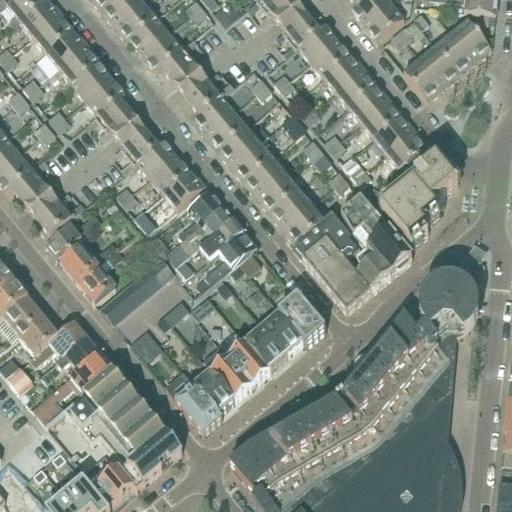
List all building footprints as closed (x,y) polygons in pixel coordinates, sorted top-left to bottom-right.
[(0,0),(0,19),(7,13),(9,11),(3,3),(6,0),(0,0)] [(20,29),(49,5),(44,0),(22,0),(9,11),(7,13),(20,29)] [(102,18),(123,0),(92,0),(89,3),(102,18)] [(115,34),(143,10),(134,0),(123,0),(102,18),(115,34)] [(212,17),(219,12),(209,0),(203,0),(201,3),(212,17)] [(253,0),(238,13),(244,20),(247,17),(248,17),(268,0),(253,0)] [(300,13),(294,6),(289,0),(268,0),(248,17),(251,21),(261,14),(268,22),(261,27),(264,31),(274,23),(284,15),(296,29),(306,21),(300,13)] [(347,0),(357,11),(357,12),(371,0),(347,0)] [(391,11),(382,0),(371,0),(357,12),(357,11),(352,16),(365,32),(391,11)] [(498,3),(464,0),(432,0),(432,7),(465,10),(465,19),(476,20),(489,22),(496,22),(498,3)] [(33,44),(62,20),(49,5),(20,29),(33,44)] [(192,22),(201,14),(196,8),(186,16),(192,22)] [(128,50),(156,26),(143,10),(115,34),(128,50)] [(378,48),(404,27),(391,11),(365,32),(378,48)] [(226,35),(236,27),(225,13),(215,21),(226,35)] [(197,29),(207,21),(201,14),(192,22),(197,29)] [(306,21),(296,29),(284,15),(274,23),(278,29),(285,38),(276,45),(279,49),(286,44),(292,52),(283,60),(287,65),(299,55),(299,54),(320,37),(319,36),(306,21)] [(46,60),(75,36),(62,20),(33,44),(46,60)] [(488,31),(489,22),(476,20),(475,30),(488,31)] [(414,26),(422,37),(429,31),(421,21),(414,26)] [(143,63),(169,41),(156,26),(128,50),(131,48),(143,63)] [(476,70),(492,57),(469,28),(452,41),(476,70)] [(337,48),(325,33),(324,32),(319,36),(320,37),(299,54),(299,55),(311,69),(337,48)] [(407,49),(413,44),(405,34),(398,39),(407,49)] [(59,76),(88,52),(75,36),(46,60),(59,76)] [(400,55),(407,49),(398,39),(391,45),(400,55)] [(182,57),(182,56),(169,41),(143,63),(157,79),(162,74),(182,57)] [(460,83),(476,70),(452,41),(436,54),(460,83)] [(195,67),(188,58),(198,51),(194,46),(182,56),(182,57),(162,74),(175,90),(185,82),(197,96),(208,88),(201,80),(196,73),(205,65),(202,61),(195,67)] [(349,63),(343,55),(337,48),(311,69),(324,85),(352,61),(349,63)] [(72,91),(101,68),(88,52),(59,76),(72,91)] [(444,96),(460,83),(436,54),(421,67),(444,96)] [(0,66),(3,70),(13,62),(7,55),(0,60),(0,66)] [(336,100),(365,76),(352,61),(324,85),(336,100)] [(13,62),(3,70),(8,77),(18,68),(13,62)] [(428,109),(444,96),(421,67),(404,80),(428,109)] [(99,71),(102,68),(101,68),(72,91),(85,107),(111,86),(99,71)] [(348,115),(377,92),(365,76),(336,100),(348,115)] [(220,97),(214,89),(220,84),(217,80),(208,88),(197,96),(185,82),(175,90),(180,97),(186,104),(200,121),(221,104),(222,104),(234,94),(230,90),(220,97)] [(279,95),(289,87),(284,81),(274,89),(279,95)] [(257,100),(267,92),(262,85),(252,94),(257,100)] [(29,101),(39,93),(33,86),(23,95),(29,101)] [(125,102),(117,93),(111,86),(85,107),(98,122),(98,123),(119,105),(120,106),(125,102)] [(289,87),(279,95),(285,103),(295,94),(289,87)] [(267,92),(257,100),(263,107),(273,98),(267,92)] [(390,107),(378,92),(377,92),(348,115),(361,130),(390,107)] [(39,93),(29,101),(34,108),(44,100),(39,93)] [(14,113),(24,105),(19,98),(9,107),(14,113)] [(234,119),(222,104),(221,104),(200,121),(195,125),(208,141),(234,119)] [(24,105),(14,113),(20,120),(30,112),(24,105)] [(134,123),(120,106),(119,105),(98,123),(98,122),(86,132),(90,137),(99,129),(106,138),(99,143),(103,147),(112,139),(122,130),(135,145),(145,136),(138,128),(134,123)] [(373,146),(402,122),(390,107),(361,130),(373,146)] [(304,126),(315,117),(309,111),(299,119),(304,126)] [(283,131),(293,123),(287,116),(277,125),(283,131)] [(315,117),(304,126),(310,133),(320,124),(315,117)] [(70,131),(65,124),(59,118),(49,126),(60,139),(70,131)] [(218,159),(247,135),(234,119),(208,141),(220,156),(218,158),(218,159)] [(386,161),(415,137),(402,122),(373,146),(386,161)] [(293,123),(283,131),(288,138),(298,130),(293,123)] [(46,151),(56,143),(45,130),(35,138),(46,151)] [(135,145),(122,130),(112,139),(117,146),(124,154),(115,162),(118,166),(124,160),(131,168),(122,176),(126,181),(138,171),(138,170),(158,153),(158,152),(145,136),(135,145)] [(231,174),(260,150),(247,135),(218,159),(231,174)] [(399,177),(428,153),(415,137),(386,161),(399,177)] [(330,156),(340,148),(335,142),(325,150),(330,156)] [(0,178),(20,162),(7,146),(0,151),(0,178)] [(176,164),(171,158),(163,148),(158,152),(158,153),(138,170),(138,171),(151,186),(176,164)] [(309,162),(319,154),(313,148),(303,156),(309,162)] [(340,148),(330,156),(336,163),(346,155),(340,148)] [(244,190),(273,166),(260,150),(231,174),(244,190)] [(379,215),(439,167),(428,153),(399,177),(396,179),(400,184),(394,189),(400,197),(388,207),(378,196),(369,203),(379,215)] [(319,154),(309,162),(314,169),(324,161),(319,154)] [(33,177),(32,177),(20,162),(0,178),(0,190),(7,199),(12,195),(33,177)] [(189,179),(182,171),(176,164),(151,186),(164,201),(192,178),(192,177),(189,179)] [(257,205),(286,181),(273,166),(244,190),(257,205)] [(46,188),(39,179),(49,171),(45,167),(44,167),(32,177),(33,177),(12,195),(25,211),(36,202),(48,217),(58,208),(52,200),(46,194),(56,186),(53,182),(46,188)] [(442,205),(459,191),(439,167),(379,215),(411,254),(429,240),(424,235),(440,222),(437,219),(445,212),(445,208),(442,205)] [(355,186),(365,178),(360,172),(350,180),(355,186)] [(177,218),(206,194),(192,178),(164,201),(177,218)] [(365,178),(355,186),(361,194),(371,185),(365,178)] [(334,193),(344,185),(339,179),(329,188),(334,193)] [(270,221),(299,197),(286,181),(257,205),(270,221)] [(344,185),(334,193),(341,201),(350,192),(344,185)] [(122,209),(132,201),(127,195),(117,203),(122,209)] [(283,236),(311,213),(299,197),(270,221),(283,236)] [(186,246),(223,215),(210,199),(188,217),(196,227),(181,240),(186,246)] [(71,218),(64,210),(71,204),(68,201),(58,208),(48,217),(36,202),(25,211),(31,218),(51,242),(84,215),(81,210),(71,218)] [(132,201),(122,209),(128,216),(138,208),(132,201)] [(361,205),(341,221),(352,240),(365,256),(374,267),(377,265),(392,283),(412,266),(361,205)] [(296,252),(318,234),(325,229),(311,213),(283,236),(296,252)] [(200,255),(234,227),(223,215),(186,246),(176,255),(171,259),(172,259),(166,264),(176,275),(184,268),(200,255)] [(57,266),(96,234),(90,226),(76,238),(71,231),(46,252),(57,266)] [(219,259),(243,239),(234,227),(200,255),(210,267),(219,259)] [(342,233),(338,239),(331,231),(322,239),(318,234),(296,252),(293,255),(347,320),(372,300),(356,281),(346,269),(360,256),(342,233)] [(201,300),(222,283),(256,254),(243,239),(219,259),(226,267),(195,293),(201,300)] [(166,251),(158,242),(152,248),(166,264),(172,259),(171,259),(176,255),(170,248),(166,251)] [(99,273),(118,257),(112,250),(93,266),(81,252),(60,269),(77,289),(99,273)] [(484,262),(486,260),(475,253),(460,277),(482,290),(485,262),(484,262)] [(356,281),(372,300),(392,283),(377,265),(374,267),(365,256),(357,263),(362,276),(356,281)] [(95,311),(116,294),(104,279),(123,263),(118,257),(99,273),(77,289),(95,311)] [(115,333),(175,280),(159,263),(99,316),(115,333)] [(245,279),(255,271),(248,263),(238,271),(245,279)] [(186,287),(194,280),(184,268),(176,275),(186,287)] [(236,287),(245,279),(238,271),(229,279),(232,283),(234,285),(236,287)] [(0,298),(13,288),(0,272),(0,298)] [(249,456),(229,473),(262,511),(461,511),(462,505),(462,501),(462,493),(461,486),(460,479),(459,474),(455,464),(453,459),(450,454),(448,450),(456,358),(454,358),(456,346),(461,344),(463,343),(465,342),(469,339),(471,337),(474,334),(477,330),(478,325),(480,319),(480,313),(478,307),(476,303),(474,298),(470,295),(467,292),(464,290),(459,288),(453,287),(448,287),(442,288),(436,290),(431,294),(428,297),(425,300),(423,304),(421,310),(421,313),(420,316),(421,320),(421,322),(422,325),(423,329),(424,330),(425,332),(426,334),(418,341),(405,324),(358,380),(355,379),(353,379),(350,379),(347,380),(344,382),(341,385),(339,389),(338,393),(339,399),(341,402),(341,401),(342,402),(335,408),(334,408),(333,407),(249,456)] [(0,329),(28,306),(16,291),(13,288),(0,298),(0,329)] [(225,306),(233,300),(226,291),(218,297),(222,303),(223,303),(225,306)] [(208,321),(216,314),(214,312),(213,311),(208,305),(201,312),(208,321)] [(308,353),(326,338),(308,317),(300,307),(298,305),(297,305),(280,320),(308,353)] [(19,344),(43,324),(28,306),(4,326),(19,344)] [(182,325),(186,321),(189,319),(189,318),(185,313),(182,309),(174,315),(182,325)] [(308,353),(280,320),(263,334),(273,346),(280,355),(288,364),(288,363),(304,350),(307,354),(308,353)] [(165,339),(168,336),(170,334),(172,333),(164,323),(157,330),(165,339)] [(36,363),(59,343),(43,324),(19,344),(35,363),(36,363)] [(62,367),(87,346),(74,330),(59,343),(36,363),(38,366),(42,364),(45,367),(56,358),(62,367)] [(271,379),(288,364),(280,355),(273,346),(263,334),(245,349),(254,359),(264,371),(271,378),(271,379)] [(155,358),(142,343),(132,351),(145,366),(155,358)] [(78,379),(100,361),(87,346),(62,367),(47,379),(53,387),(72,372),(78,379)] [(253,393),(271,378),(264,371),(254,359),(245,349),(236,357),(233,360),(228,364),(253,393)] [(81,403),(111,378),(113,377),(100,361),(78,379),(34,416),(48,433),(65,419),(57,409),(74,395),(81,403)] [(236,408),(253,393),(228,364),(211,378),(221,390),(226,396),(236,408)] [(0,377),(7,386),(20,375),(12,366),(0,375),(0,377)] [(34,392),(20,376),(20,375),(7,386),(20,402),(34,392)] [(222,426),(223,425),(220,422),(235,409),(235,408),(236,408),(226,396),(221,390),(211,378),(199,388),(195,391),(194,393),(222,426)] [(119,385),(118,386),(113,380),(65,419),(93,451),(100,444),(116,463),(126,474),(164,442),(158,434),(159,433),(145,417),(144,418),(132,402),(133,401),(119,385)] [(203,441),(222,426),(194,393),(176,407),(176,408),(175,408),(189,424),(191,427),(203,440),(203,441)] [(511,403),(508,404),(505,437),(508,439),(507,451),(503,452),(503,457),(511,458),(511,403)] [(122,478),(121,479),(135,495),(134,495),(137,499),(183,460),(169,444),(166,441),(164,442),(126,474),(122,478)] [(511,458),(503,457),(502,472),(511,472),(511,458)] [(116,463),(110,469),(116,476),(118,474),(122,478),(126,474),(116,463)] [(91,497),(91,498),(102,511),(114,511),(134,495),(135,495),(121,479),(122,478),(118,474),(116,476),(91,497)] [(511,476),(502,476),(500,494),(511,494),(511,476)] [(42,477),(34,483),(39,490),(47,483),(42,477)] [(84,488),(65,504),(71,511),(102,511),(91,498),(91,497),(84,488)] [(511,511),(511,494),(500,494),(498,511),(511,511)]
